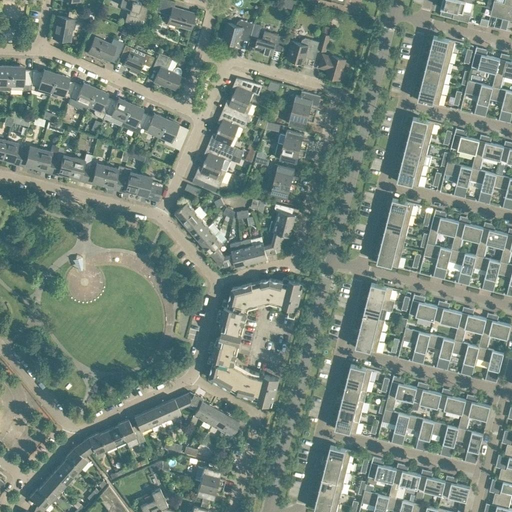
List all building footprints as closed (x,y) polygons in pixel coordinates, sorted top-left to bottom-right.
[(148,6),(140,4),(135,2),(135,0),(121,0),(120,5),(128,7),(124,21),(141,26),(142,19),(144,20),(148,6)] [(170,14),(168,22),(190,29),(195,13),(174,7),(175,1),(171,0),(158,0),(156,10),(170,14)] [(463,12),(466,1),(462,0),(442,0),(441,7),(454,10),(453,18),(469,22),(471,14),(463,12)] [(511,0),(504,0),(504,2),(494,0),(493,6),(491,15),(509,20),(511,8),(511,0)] [(70,40),(72,30),(73,30),(77,21),(82,21),(82,19),(91,21),(92,14),(84,13),(69,10),(68,17),(57,15),(53,37),(70,40)] [(481,18),(480,24),(488,27),(489,20),(481,18)] [(249,40),(252,31),(254,23),(241,19),(237,21),(236,24),(227,22),(222,39),(239,44),(240,38),(249,40)] [(257,38),(254,48),(264,51),(264,52),(269,54),(269,52),(273,53),(274,48),(282,50),(286,36),(274,33),(269,32),(264,35),(263,39),(257,38)] [(325,50),(330,35),(323,33),(319,48),(325,50)] [(452,51),(455,40),(434,35),(431,46),(452,51)] [(109,60),(109,59),(112,54),(118,57),(124,42),(113,37),(111,43),(94,36),(88,52),(101,58),(101,57),(109,60)] [(292,40),(287,57),(304,62),(306,56),(315,59),(318,49),(320,41),(306,37),(302,39),(301,43),(292,40)] [(146,53),(145,56),(130,50),(131,47),(125,44),(120,56),(126,58),(123,64),(131,67),(129,70),(138,74),(143,63),(150,66),(154,56),(146,53)] [(450,62),(452,51),(431,46),(428,57),(450,62)] [(174,68),(173,71),(167,69),(172,57),(159,52),(152,67),(158,70),(154,81),(161,84),(162,83),(174,88),(180,74),(181,72),(181,69),(180,68),(177,66),(176,67),(174,68)] [(322,57),(319,66),(326,68),(326,67),(328,68),(326,75),(340,78),(346,59),(332,55),(331,56),(323,54),(322,57)] [(498,63),(499,63),(500,58),(486,55),(485,60),(480,58),(474,57),(472,66),(478,67),(496,72),(498,63)] [(447,72),(450,62),(428,57),(426,67),(447,72)] [(511,61),(509,66),(499,63),(498,63),(496,72),(492,86),(493,86),(500,88),(504,74),(511,76),(511,61)] [(11,89),(11,65),(1,65),(1,68),(0,68),(0,89),(11,90),(11,89)] [(31,85),(32,69),(21,69),(21,65),(11,65),(11,89),(24,89),(31,89),(31,85)] [(444,83),(447,72),(426,67),(423,77),(444,83)] [(51,90),(56,72),(47,69),(46,73),(35,69),(32,69),(31,85),(33,85),(51,90)] [(70,96),(75,82),(65,79),(66,75),(56,72),(51,90),(70,96)] [(233,93),(232,95),(249,102),(253,92),(259,94),(259,93),(263,84),(237,77),(232,87),(236,89),(233,94),(233,93)] [(442,93),(444,83),(423,77),(420,88),(442,93)] [(490,98),(493,86),(492,86),(482,83),(468,80),(467,85),(465,92),(479,95),(477,102),(488,105),(490,98)] [(88,104),(95,87),(87,83),(85,86),(75,82),(70,96),(88,104)] [(511,90),(500,88),(493,86),(490,98),(503,101),(501,108),(511,110),(511,90)] [(103,118),(112,98),(103,94),(104,91),(95,87),(88,104),(95,107),(93,111),(95,115),(103,118)] [(439,104),(442,93),(420,88),(418,99),(439,104)] [(316,114),(321,95),(302,90),(301,95),(296,94),(292,108),(316,114)] [(252,103),(249,102),(232,95),(232,96),(230,101),(227,100),(223,110),(250,121),(253,114),(248,113),(252,103)] [(121,125),(131,102),(122,98),(120,102),(112,98),(103,118),(121,125)] [(141,127),(147,113),(138,110),(140,106),(131,102),(121,125),(138,133),(141,127)] [(314,121),(316,114),(292,108),(289,122),(306,127),(308,119),(314,121)] [(250,122),(250,121),(223,110),(218,120),(222,122),(219,127),(219,126),(218,128),(235,135),(239,125),(245,128),(248,121),(250,122)] [(159,135),(166,118),(157,114),(156,117),(147,113),(141,127),(159,135)] [(432,133),(435,122),(413,116),(411,127),(432,133)] [(180,149),(187,131),(177,126),(178,123),(177,123),(178,123),(166,118),(159,135),(165,138),(163,142),(180,149)] [(265,121),(259,118),(256,124),(266,128),(268,120),(265,119),(265,121)] [(429,143),(432,133),(411,127),(408,138),(429,143)] [(231,144),(235,135),(218,128),(218,129),(216,134),(213,133),(209,143),(234,154),(237,147),(231,144)] [(283,144),(283,143),(307,149),(309,142),(302,141),(304,133),(287,129),(286,135),(281,133),(278,142),(283,144)] [(464,141),(460,140),(454,138),(451,147),(475,153),(476,153),(478,144),(480,139),(466,136),(464,141)] [(427,154),(429,143),(408,138),(405,148),(427,154)] [(18,161),(21,149),(16,148),(18,142),(6,139),(1,157),(9,159),(8,161),(13,163),(13,160),(18,161)] [(257,145),(250,142),(248,147),(255,150),(257,145)] [(305,156),(307,149),(283,143),(283,144),(278,142),(275,156),(297,162),(299,154),(305,156)] [(503,150),(504,146),(490,142),(489,147),(478,144),(476,153),(475,153),(472,167),(480,169),(483,155),(500,160),(503,150)] [(231,161),(234,154),(209,143),(204,153),(208,155),(205,160),(204,161),(221,168),(225,158),(231,161)] [(35,166),(39,148),(30,145),(28,151),(21,149),(18,161),(25,163),(24,166),(29,167),(29,164),(35,166)] [(68,174),(73,156),(63,154),(64,148),(58,146),(55,158),(52,170),(58,172),(58,174),(62,175),(63,173),(68,174)] [(52,170),(55,158),(50,157),(51,151),(39,148),(35,166),(42,168),(42,170),(46,171),(47,169),(52,170)] [(431,155),(427,154),(405,148),(403,159),(424,164),(429,165),(431,155)] [(511,152),(503,150),(500,160),(511,162),(511,152)] [(85,159),(73,156),(68,174),(76,176),(75,179),(79,180),(80,177),(85,179),(89,167),(92,154),(86,153),(85,159)] [(421,175),(424,164),(403,159),(400,169),(421,175)] [(221,168),(204,161),(204,162),(202,167),(199,166),(194,176),(219,187),(227,170),(221,168)] [(469,179),(472,167),(448,161),(446,166),(445,173),(458,176),(457,183),(468,186),(470,179),(469,179)] [(102,183),(107,165),(96,162),(95,168),(89,167),(85,179),(92,180),(91,183),(96,184),(96,182),(102,183)] [(278,164),(273,163),(270,177),(298,184),(300,177),(293,175),(295,168),(285,165),(278,164)] [(119,187),(124,167),(119,165),(118,168),(107,165),(102,183),(109,185),(108,187),(113,188),(114,186),(119,187)] [(136,192),(141,174),(130,171),(130,168),(124,167),(119,187),(125,189),(125,191),(129,192),(130,190),(136,192)] [(494,185),(497,173),(480,169),(472,167),(469,179),(470,179),(483,183),(481,189),(492,192),(494,185)] [(419,185),(421,175),(400,169),(397,180),(419,185)] [(511,177),(502,175),(503,170),(498,169),(497,173),(494,185),(507,189),(505,195),(511,196),(511,177)] [(152,176),(141,174),(136,192),(142,193),(142,196),(146,197),(147,195),(159,198),(163,183),(151,180),(152,176)] [(296,191),(298,184),(270,177),(267,186),(272,187),(271,192),(288,197),(290,189),(296,191)] [(197,194),(199,188),(188,183),(185,188),(197,194)] [(411,214),(414,203),(393,198),(390,208),(411,214)] [(175,211),(183,220),(195,209),(188,201),(175,211)] [(292,213),(294,207),(281,204),(276,203),(275,207),(276,209),(278,210),(280,210),(277,221),(293,225),(295,214),(292,213)] [(200,205),(195,209),(183,220),(190,228),(202,217),(207,213),(200,205)] [(409,224),(411,214),(390,208),(387,219),(409,224)] [(197,236),(209,226),(202,217),(190,228),(197,236)] [(435,244),(438,230),(455,234),(455,235),(458,225),(459,220),(445,217),(444,222),(433,219),(429,233),(428,240),(427,242),(435,244)] [(406,235),(409,224),(387,219),(385,229),(406,235)] [(290,235),(293,225),(277,221),(272,220),(269,230),(275,232),(275,231),(284,234),(290,235)] [(204,244),(220,230),(213,222),(209,226),(197,236),(204,244)] [(482,232),(484,227),(470,223),(468,228),(458,225),(455,235),(455,234),(451,248),(452,248),(459,250),(463,237),(479,241),(480,241),(482,232)] [(403,245),(406,235),(385,229),(382,240),(403,245)] [(506,238),(507,238),(508,233),(494,229),(493,234),(482,232),(480,241),(479,241),(476,254),(484,256),(487,243),(504,247),(506,238)] [(227,239),(220,230),(204,244),(211,253),(218,246),(218,247),(227,239)] [(280,250),(284,234),(275,231),(275,232),(272,242),(264,245),(267,254),(280,250)] [(264,245),(264,241),(263,241),(262,236),(251,239),(257,260),(268,257),(267,254),(264,245)] [(257,260),(251,239),(251,238),(241,241),(242,247),(247,263),(257,260)] [(511,249),(511,239),(507,238),(506,238),(504,247),(500,261),(501,261),(508,263),(511,249)] [(401,256),(403,245),(382,240),(379,250),(401,256)] [(247,263),(242,247),(241,241),(230,243),(232,250),(233,253),(235,262),(236,265),(247,263)] [(449,260),(452,248),(451,248),(435,244),(427,242),(426,247),(424,254),(438,258),(436,264),(447,267),(449,260)] [(233,253),(225,255),(218,247),(218,246),(211,253),(222,266),(235,262),(233,253)] [(473,266),(476,254),(459,250),(452,248),(449,260),(462,264),(460,270),(472,273),(474,267),(473,266)] [(398,267),(401,256),(379,250),(377,261),(398,267)] [(84,269),(78,252),(73,254),(72,258),(78,270),(84,269)] [(498,273),(501,261),(500,261),(484,256),(476,254),(473,266),(474,267),(487,270),(485,276),(496,279),(498,273)] [(511,263),(508,263),(501,261),(498,273),(511,276),(509,283),(511,283),(511,263)] [(279,378),(253,371),(235,361),(249,308),(270,302),(290,307),(288,316),(294,318),(304,282),(284,277),(283,280),(270,277),(232,287),(229,301),(231,301),(230,306),(225,305),(220,323),(222,327),(224,328),(222,336),(220,336),(216,338),(211,357),(217,358),(216,363),(213,362),(210,376),(231,388),(232,385),(238,388),(237,392),(254,396),(254,395),(259,396),(258,401),(269,404),(269,403),(268,403),(269,398),(273,399),(274,399),(279,378)] [(390,299),(393,288),(371,282),(369,293),(390,299)] [(395,300),(390,299),(369,293),(366,304),(387,309),(392,310),(395,300)] [(436,310),(437,310),(438,305),(424,302),(423,307),(418,306),(412,304),(409,313),(416,315),(434,319),(436,310)] [(385,320),(387,309),(366,304),(363,314),(385,320)] [(461,316),(462,311),(448,308),(447,313),(437,310),(436,310),(434,319),(458,326),(461,316)] [(382,330),(385,320),(363,314),(361,325),(382,330)] [(485,322),(485,323),(487,318),(473,314),(472,319),(461,316),(458,326),(454,339),(455,339),(462,341),(466,328),(482,332),(483,332),(485,322)] [(508,338),(511,324),(497,320),(496,325),(485,323),(485,322),(483,332),(482,332),(479,345),(487,347),(490,334),(508,338)] [(379,340),(382,330),(361,325),(358,335),(379,340)] [(427,345),(430,333),(406,327),(404,332),(403,339),(416,342),(415,349),(426,352),(428,345),(427,345)] [(452,351),(455,339),(454,339),(430,333),(427,345),(428,345),(441,348),(439,355),(451,358),(452,351)] [(377,351),(379,340),(358,335),(355,346),(377,351)] [(476,358),(479,345),(462,341),(455,339),(452,351),(465,355),(464,361),(475,364),(477,358),(476,358)] [(499,370),(504,352),(487,347),(479,345),(476,358),(477,358),(490,361),(488,368),(499,370)] [(369,380),(372,369),(351,364),(348,374),(369,380)] [(367,390),(369,380),(348,374),(345,385),(367,390)] [(416,391),(417,387),(403,383),(402,388),(391,385),(387,399),(386,406),(385,408),(393,410),(396,396),(413,401),(416,391)] [(364,401),(367,390),(345,385),(343,395),(364,401)] [(440,398),(441,398),(442,393),(428,389),(427,394),(416,391),(413,401),(414,401),(412,408),(418,409),(419,402),(438,407),(440,398)] [(178,407),(189,402),(190,391),(174,398),(174,397),(164,402),(171,417),(181,412),(178,407)] [(203,419),(211,405),(202,400),(203,398),(190,391),(189,402),(197,406),(193,413),(203,419)] [(362,411),(364,401),(343,395),(340,406),(362,411)] [(465,404),(466,399),(452,395),(451,400),(441,398),(440,398),(438,407),(462,413),(465,404)] [(171,417),(164,402),(154,406),(161,421),(171,417)] [(487,419),(491,405),(477,402),(475,406),(465,404),(462,413),(458,427),(459,427),(466,429),(470,415),(487,419)] [(212,424),(220,410),(211,405),(203,419),(212,424)] [(161,421),(154,406),(144,411),(151,426),(161,421)] [(359,422),(362,411),(340,406),(338,416),(359,422)] [(410,414),(393,410),(385,408),(384,413),(382,420),(396,424),(394,430),(406,433),(407,426),(410,414)] [(222,429),(230,415),(220,410),(212,424),(222,429)] [(151,426),(144,411),(134,415),(137,423),(141,430),(151,426)] [(431,433),(434,421),(410,414),(407,426),(420,430),(418,436),(430,439),(432,433),(431,433)] [(239,421),(230,415),(222,429),(231,435),(230,438),(236,440),(242,429),(236,426),(239,421)] [(356,433),(359,422),(338,416),(335,427),(356,433)] [(136,435),(132,426),(128,418),(118,423),(125,440),(129,447),(139,442),(136,435)] [(459,427),(458,427),(434,421),(431,433),(432,433),(445,436),(443,443),(454,446),(456,439),(459,427)] [(125,440),(118,423),(117,423),(118,424),(109,428),(116,444),(125,440)] [(145,439),(141,430),(137,423),(132,426),(136,435),(139,442),(145,439)] [(484,433),(466,429),(459,427),(456,439),(469,442),(467,449),(479,452),(484,433)] [(116,444),(109,428),(99,432),(99,431),(98,431),(106,449),(116,444)] [(106,449),(98,431),(88,436),(81,441),(88,452),(93,448),(95,453),(106,449)] [(83,455),(88,452),(81,441),(73,447),(66,455),(80,467),(87,459),(83,455)] [(349,461),(352,450),(330,445),(328,456),(349,461)] [(80,467),(66,455),(67,456),(60,464),(73,476),(80,467)] [(346,471),(349,461),(328,456),(325,466),(346,471)] [(511,456),(509,456),(506,468),(501,467),(498,480),(503,481),(503,480),(511,482),(511,456)] [(156,463),(155,463),(149,466),(152,473),(159,470),(158,469),(156,463)] [(73,476),(60,464),(53,472),(65,484),(73,476)] [(395,473),(396,473),(397,468),(383,464),(382,469),(371,466),(368,475),(375,477),(393,482),(395,473)] [(204,465),(203,467),(198,465),(194,478),(200,479),(200,480),(223,486),(225,479),(219,477),(221,470),(204,465)] [(344,482),(346,471),(325,466),(322,477),(344,482)] [(420,479),(421,474),(407,470),(406,475),(396,473),(395,473),(393,482),(389,495),(389,496),(397,497),(400,484),(417,488),(420,479)] [(58,492),(65,484),(53,472),(45,480),(58,492)] [(341,492),(344,482),(322,477),(320,487),(341,492)] [(444,485),(445,485),(446,480),(432,477),(431,482),(420,479),(417,488),(442,494),(444,485)] [(58,492),(45,480),(38,488),(37,487),(51,500),(58,492)] [(222,492),(223,486),(200,480),(196,494),(203,496),(201,501),(209,503),(210,498),(213,498),(215,491),(222,492)] [(511,482),(503,480),(503,481),(500,493),(495,492),(492,504),(497,505),(508,508),(509,507),(511,493),(511,482)] [(467,501),(470,486),(456,483),(455,488),(445,485),(444,485),(442,494),(467,501)] [(129,511),(125,506),(108,484),(102,491),(111,504),(107,511),(129,511)] [(51,500),(37,487),(30,495),(44,508),(51,500)] [(143,511),(151,511),(152,511),(155,510),(156,511),(170,511),(171,509),(167,508),(166,506),(168,505),(160,487),(151,491),(152,493),(144,496),(146,501),(140,504),(140,506),(143,511)] [(338,503),(341,492),(320,487),(317,498),(338,503)] [(386,508),(389,496),(389,495),(365,489),(363,494),(362,502),(375,505),(374,511),(376,511),(385,511),(387,508),(386,508)] [(411,511),(414,502),(397,497),(389,496),(386,508),(387,508),(400,511),(399,511),(411,511)] [(328,511),(336,511),(338,503),(317,498),(314,509),(328,511)] [(208,509),(209,503),(201,501),(200,507),(194,505),(191,511),(209,511),(211,509),(208,509)] [(437,511),(438,508),(414,502),(411,511),(437,511)]
